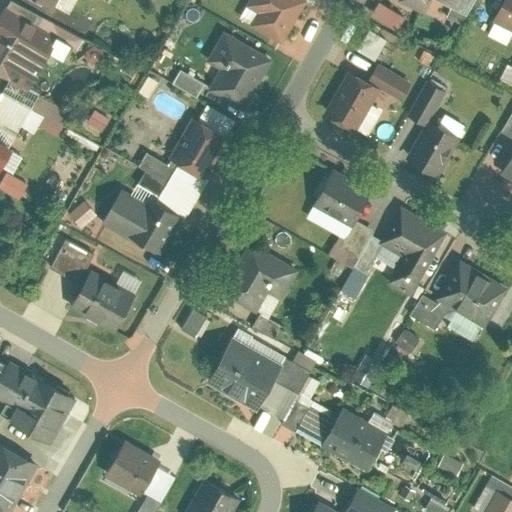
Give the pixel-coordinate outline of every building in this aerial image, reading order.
[(309,0),(251,0),(240,22),(285,46),(309,0)] [(376,0),(375,0),(369,14),(397,28),(404,13),(376,0)] [(455,0),(408,0),(447,18),(455,0)] [(511,0),(506,0),(497,22),(511,29),(511,0)] [(57,36),(4,7),(0,14),(0,75),(27,90),(57,36)] [(367,27),(355,47),(373,57),(385,37),(367,27)] [(270,59),(225,32),(195,82),(240,109),(270,59)] [(379,90),(348,71),(325,111),(356,129),(379,90)] [(226,138),(190,118),(167,158),(203,179),(226,138)] [(0,164),(19,131),(0,119),(0,164)] [(461,136),(429,122),(409,165),(441,180),(461,136)] [(511,156),(500,176),(511,183),(511,156)] [(0,185),(19,197),(28,182),(5,168),(0,176),(0,185)] [(316,200),(356,222),(373,190),(333,168),(316,200)] [(179,218),(122,188),(104,223),(160,253),(179,218)] [(71,210),(89,231),(101,220),(83,199),(71,210)] [(382,238),(405,251),(390,278),(413,290),(449,225),(402,200),(382,238)] [(256,307),(270,285),(284,294),(301,267),(253,237),(222,286),(256,307)] [(51,266),(80,279),(92,251),(63,238),(51,266)] [(460,255),(437,293),(483,321),(507,283),(460,255)] [(136,291),(90,269),(69,311),(116,333),(136,291)] [(182,324),(197,330),(205,312),(189,306),(182,324)] [(207,377),(258,405),(282,361),(232,333),(207,377)] [(53,442),(78,396),(40,376),(36,384),(7,368),(0,381),(0,399),(14,407),(8,418),(53,442)] [(321,437),(368,464),(389,429),(341,401),(321,437)] [(108,468),(145,489),(163,458),(126,437),(108,468)] [(0,511),(1,511),(11,511),(39,463),(0,440),(0,511)] [(204,474),(184,510),(187,511),(230,511),(240,494),(204,474)] [(358,484),(344,509),(349,511),(392,511),(396,506),(358,484)] [(511,511),(511,497),(498,488),(483,511),(511,511)] [(132,511),(150,511),(157,496),(141,490),(132,511)] [(431,495),(423,508),(431,511),(443,511),(448,505),(431,495)] [(343,511),(320,499),(312,511),(343,511)]
